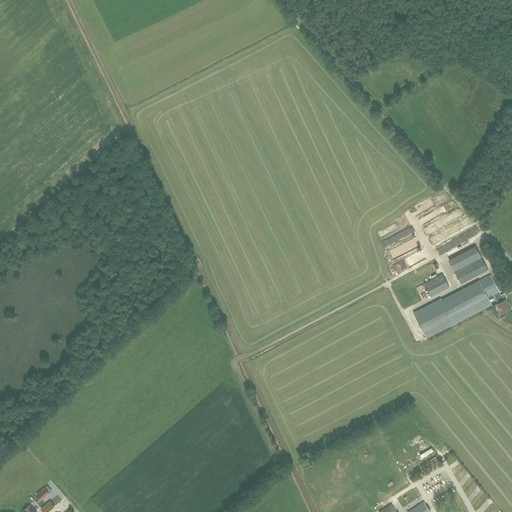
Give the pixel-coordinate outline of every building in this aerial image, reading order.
[(434,218),(431,214),(423,219),(425,223),(434,218)] [(461,284),(488,270),(476,248),(450,263),(461,284)] [(397,264),(401,271),(427,258),(423,250),(397,264)] [(424,284),(431,296),(449,287),(442,274),(424,284)] [(494,296),(499,293),(490,275),(441,300),(440,299),(413,313),(425,336),(426,337),(453,323),(453,324),(491,304),(488,299),(494,296)] [(494,296),(497,303),(496,304),(501,314),(502,313),(503,314),(505,313),(505,312),(510,309),(507,303),(508,302),(506,298),(503,300),(499,293),(494,296)] [(41,500),(49,493),(51,490),(47,486),(45,488),(44,488),(36,494),(41,500)] [(47,511),(54,507),(50,501),(41,509),(43,511),(47,511)]
